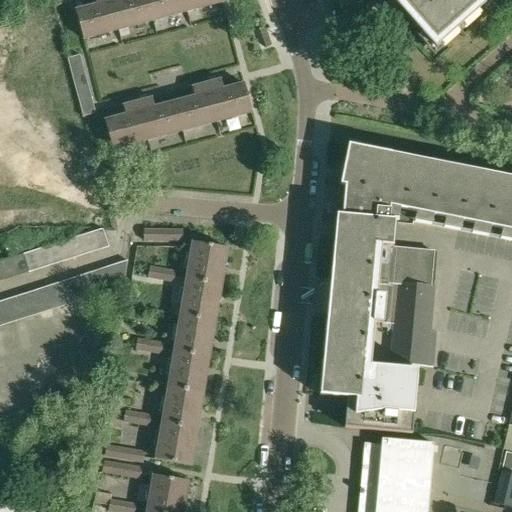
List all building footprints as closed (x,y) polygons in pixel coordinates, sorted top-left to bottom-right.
[(153,21),(147,0),(94,0),(96,6),(75,11),(83,40),(153,21)] [(147,0),(153,21),(222,2),(221,0),(147,0)] [(511,0),(393,0),(398,6),(404,1),(412,10),(406,16),(434,47),(487,0),(511,0)] [(67,58),(69,66),(82,62),(80,55),(67,58)] [(84,70),(82,62),(69,66),(71,73),(84,70)] [(73,81),(86,77),(84,70),(71,73),(73,81)] [(75,88),(88,85),(86,77),(73,81),(75,88)] [(252,112),(244,84),(223,90),(220,80),(192,88),(194,98),(175,103),(182,130),(252,112)] [(90,92),(88,85),(75,88),(77,96),(90,92)] [(92,100),(90,92),(77,96),(79,103),(92,100)] [(112,149),(182,130),(175,103),(154,109),(151,99),(123,106),(125,116),(105,122),(112,149)] [(79,103),(81,111),(94,107),(92,100),(79,103)] [(95,113),(94,107),(81,111),(83,117),(95,113)] [(343,203),(341,216),(341,218),(395,223),(398,224),(398,220),(389,219),(390,207),(511,231),(511,178),(348,145),(344,188),(351,189),(349,204),(343,203)] [(336,215),(330,279),(319,396),(347,398),(344,428),(411,435),(417,370),(369,366),(373,323),(394,325),(390,364),(432,368),(435,333),(430,332),(434,287),(431,286),(434,252),(393,248),(395,223),(341,218),(341,216),(336,215)] [(101,230),(92,233),(98,250),(109,247),(104,230),(101,230)] [(157,230),(144,230),(144,241),(157,241),(157,230)] [(170,230),(157,230),(157,241),(169,241),(170,230)] [(170,230),(169,241),(182,241),(183,231),(170,230)] [(86,254),(98,250),(92,233),(80,236),(86,254)] [(69,240),(75,257),(86,254),(80,236),(69,240)] [(3,244),(6,256),(29,250),(26,238),(3,244)] [(63,261),(75,257),(69,240),(58,244),(63,261)] [(186,279),(221,285),(228,249),(192,243),(186,279)] [(63,261),(58,244),(46,247),(52,265),(63,261)] [(40,268),(52,265),(46,247),(35,251),(40,268)] [(29,272),(40,268),(35,251),(23,254),(29,272)] [(23,254),(12,258),(17,276),(29,272),(23,254)] [(6,279),(17,276),(12,258),(1,262),(6,279)] [(99,270),(94,280),(111,291),(123,287),(128,260),(99,270)] [(147,279),(160,281),(162,270),(149,267),(147,279)] [(162,270),(160,281),(173,283),(175,272),(162,270)] [(83,274),(77,285),(96,295),(111,291),(94,280),(83,274)] [(68,279),(62,290),(80,300),(96,295),(77,285),(68,279)] [(186,279),(180,314),(215,320),(221,285),(186,279)] [(47,294),(65,305),(80,300),(62,290),(53,284),(47,294)] [(38,289),(32,299),(50,310),(65,305),(47,294),(38,289)] [(22,294),(16,304),(35,315),(50,310),(32,299),(22,294)] [(1,309),(19,320),(35,315),(16,304),(7,299),(1,309)] [(0,308),(0,322),(4,325),(19,320),(1,309),(0,308)] [(174,350),(209,356),(215,320),(180,314),(174,350)] [(135,351),(148,353),(150,342),(137,340),(135,351)] [(150,342),(148,353),(161,355),(163,344),(150,342)] [(174,350),(168,385),(203,391),(209,356),(174,350)] [(168,385),(161,421),(197,427),(203,391),(168,385)] [(125,411),(124,417),(123,423),(136,425),(138,413),(125,411)] [(151,416),(138,413),(136,425),(149,427),(151,416)] [(197,427),(161,421),(155,460),(190,466),(197,427)] [(357,511),(427,511),(434,444),(382,439),(381,445),(364,444),(357,511)] [(119,448),(106,446),(104,458),(117,460),(119,448)] [(117,460),(129,462),(131,450),(119,448),(117,460)] [(131,450),(129,462),(142,464),(143,458),(144,452),(131,450)] [(511,454),(506,453),(502,468),(511,470),(511,454)] [(103,461),(101,474),(114,476),(116,464),(103,461)] [(114,476),(127,478),(129,466),(116,464),(114,476)] [(140,480),(142,468),(129,466),(127,478),(140,480)] [(511,473),(501,471),(494,502),(511,506),(511,473)] [(153,476),(147,511),(146,511),(182,511),(188,482),(153,476)] [(107,511),(121,511),(123,503),(110,501),(111,496),(95,493),(93,504),(108,506),(107,511)] [(0,505),(0,511),(32,511),(31,500),(0,505)] [(123,503),(121,511),(135,511),(136,505),(123,503)]
